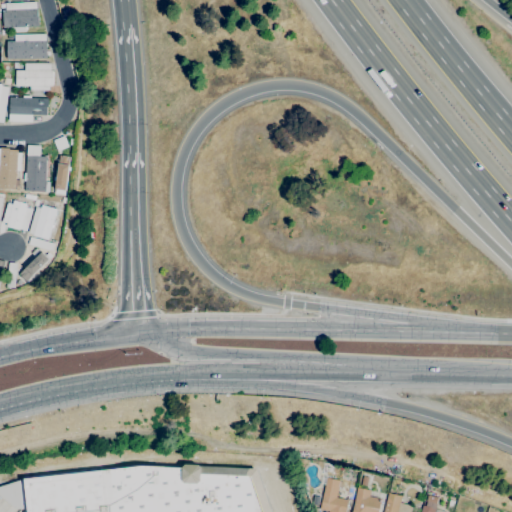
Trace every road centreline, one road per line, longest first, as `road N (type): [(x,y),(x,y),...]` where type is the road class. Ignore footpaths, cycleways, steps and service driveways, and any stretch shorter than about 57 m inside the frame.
road 1 (motorway): [(442,332),(408,319),(258,297),(203,264),(178,218),(176,191),(178,165),(205,117),(276,87),(327,97),(357,116),(511,265)]
road 2 (primary): [(442,332),(137,331)]
road 3 (motorway): [(329,0),(511,223)]
road 4 (motorway): [(238,373),(440,415),(511,443)]
road 5 (motorway): [(126,26),(132,231)]
road 6 (residential): [(0,135),(51,130),(67,107),(45,0)]
road 7 (primary): [(2,403),(178,374)]
road 8 (motorway): [(511,136),(401,0)]
road 9 (primary): [(247,373),(401,373)]
road 10 (primary): [(137,331),(0,355)]
